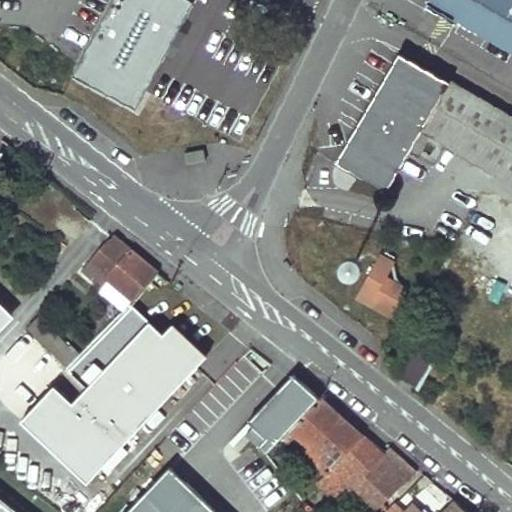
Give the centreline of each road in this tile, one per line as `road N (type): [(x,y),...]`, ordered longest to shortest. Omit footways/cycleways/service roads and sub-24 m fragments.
road 1 (unclassified): [(208,267),(511,500)]
road 2 (unclassified): [(348,0),(258,185),(208,267)]
road 3 (unclassified): [(0,103),(208,267)]
